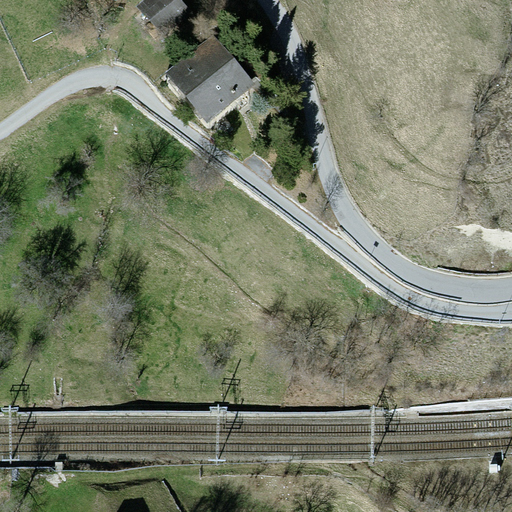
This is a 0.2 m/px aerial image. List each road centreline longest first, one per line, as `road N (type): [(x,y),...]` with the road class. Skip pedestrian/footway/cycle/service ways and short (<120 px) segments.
road 1 (residential): [(511,321),(450,316),(353,268),(135,90),(114,82),(75,83),(0,132)]
road 2 (unclassified): [(267,0),(351,219),(431,279),(474,288),(511,284)]
